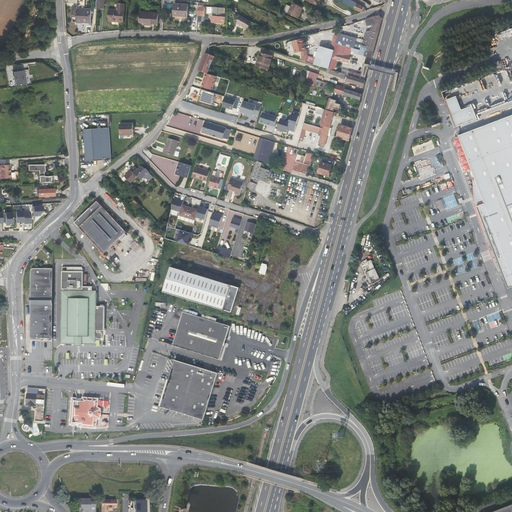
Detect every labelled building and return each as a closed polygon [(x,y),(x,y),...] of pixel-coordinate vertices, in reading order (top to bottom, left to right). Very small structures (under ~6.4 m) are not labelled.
[(343,0),(343,2),(347,5),(362,12),(366,11),(364,7),(357,3),(350,0),(343,0)] [(118,3),(118,10),(109,9),(108,21),(124,22),(125,4),(118,3)] [(298,18),(303,8),(293,3),(291,7),(288,13),(298,18)] [(188,18),(189,5),(175,4),(174,17),(188,18)] [(91,25),(93,10),(84,9),(84,10),(78,10),(78,6),(73,6),(73,16),(77,16),(77,22),(87,23),(87,24),(91,25)] [(224,16),(224,8),(208,7),(208,10),(208,12),(209,12),(213,13),(213,22),(225,23),(226,17),(224,16)] [(158,25),(159,13),(140,12),(140,21),(144,21),(144,25),(152,25),(152,24),(158,25)] [(339,34),(338,37),(335,36),(334,39),(333,38),(331,48),(333,48),(332,49),(330,49),(320,46),(316,58),(308,56),(306,62),(314,64),(327,68),(329,69),(334,70),(337,60),(350,63),(351,57),(349,56),(352,48),(358,49),(357,54),(371,58),(373,50),(378,31),(380,23),(383,13),(381,13),(379,14),(366,18),(367,24),(373,23),(371,29),(365,30),(364,40),(339,34)] [(248,29),(252,22),(241,16),(237,23),(248,29)] [(305,45),(303,39),(293,41),(296,53),(302,52),(307,51),(306,45),(305,45)] [(273,56),(260,52),(256,65),(260,67),(268,69),(269,69),(273,56)] [(206,73),(208,73),(214,59),(215,56),(209,54),(203,72),(206,73)] [(16,85),(26,83),(24,70),(14,71),(15,75),(14,76),(14,80),(15,80),(16,85)] [(303,83),(314,86),(316,80),(318,74),(307,71),(303,83)] [(202,87),(212,90),(216,76),(208,73),(206,73),(202,87)] [(366,81),(348,75),(347,81),(364,86),(366,81)] [(314,86),(325,90),(327,84),(316,80),(314,86)] [(340,94),(343,95),(345,89),(346,88),(335,85),(333,92),(340,94)] [(199,101),(212,105),(216,93),(203,89),(199,101)] [(343,95),(360,100),(362,94),(345,89),(343,95)] [(339,98),(340,94),(333,92),(326,90),(325,94),(339,98)] [(456,126),(477,118),(472,105),(461,109),(459,103),(456,95),(445,99),(448,107),(456,126)] [(222,106),(233,110),(234,108),(237,109),(240,100),(225,96),(222,106)] [(327,108),(334,111),(335,108),(340,110),(342,104),(336,103),(337,100),(330,98),(327,108)] [(258,115),(261,106),(243,101),(240,112),(254,116),(254,114),(258,115)] [(324,147),(334,112),(318,107),(317,111),(316,113),(323,115),(321,123),(322,124),(321,128),(324,128),(319,145),(324,147)] [(260,122),(275,126),(278,117),(263,112),(260,122)] [(289,121),(281,119),(277,130),(281,131),(282,129),(288,131),(288,129),(295,131),(299,116),(292,113),(289,121)] [(501,245),(511,239),(511,115),(459,136),(472,169),(476,178),(485,203),(477,206),(486,230),(494,227),(501,245)] [(205,121),(202,132),(214,136),(214,135),(216,135),(216,136),(223,139),(224,138),(227,128),(227,127),(205,121)] [(134,124),(121,124),(121,135),(135,135),(134,124)] [(352,128),(341,125),(337,137),(349,140),(352,128)] [(111,157),(110,127),(103,128),(103,126),(99,126),(100,128),(86,129),(88,161),(106,160),(106,158),(111,157)] [(256,154),(262,136),(260,136),(254,157),(255,158),(269,163),(270,158),(256,154)] [(276,141),(262,136),(256,154),(270,158),(276,141)] [(179,140),(168,138),(165,148),(164,148),(163,152),(175,155),(179,140)] [(425,148),(425,150),(434,148),(432,142),(412,146),(413,151),(414,151),(415,154),(420,152),(419,149),(425,148)] [(228,149),(220,146),(218,152),(226,155),(228,149)] [(311,162),(314,154),(307,152),(305,160),(311,162)] [(178,174),(180,174),(187,176),(191,164),(181,161),(181,162),(181,161),(178,174)] [(266,182),(270,170),(261,167),(262,164),(262,163),(257,161),(255,165),(251,176),(266,182)] [(293,171),(305,174),(308,165),(302,163),(300,162),(299,166),(295,165),(293,171)] [(328,176),(332,166),(321,162),(318,173),(328,176)] [(0,170),(0,171),(0,177),(12,177),(11,163),(0,163),(0,170)] [(28,170),(38,170),(39,182),(43,182),(43,181),(53,181),(53,176),(43,176),(43,170),(44,170),(44,164),(27,164),(28,170)] [(140,170),(137,172),(143,178),(150,171),(147,168),(146,168),(143,166),(139,169),(140,170)] [(210,171),(196,167),(193,175),(197,176),(197,178),(207,181),(210,171)] [(212,176),(222,179),(223,175),(224,173),(223,172),(222,172),(222,173),(217,171),(217,170),(214,170),(212,176)] [(120,172),(117,175),(122,181),(125,178),(120,172)] [(222,179),(212,176),(209,186),(220,189),(223,179),(222,179)] [(240,195),(244,183),(231,178),(228,189),(236,191),(235,193),(240,195)] [(250,182),(248,188),(254,191),(257,184),(250,182)] [(38,189),(38,196),(42,196),(42,197),(47,197),(47,196),(54,196),(54,188),(38,189)] [(141,205),(134,197),(130,201),(137,208),(141,205)] [(172,209),(180,212),(183,205),(184,202),(175,199),(172,209)] [(97,207),(78,224),(106,255),(129,234),(102,204),(104,203),(101,200),(96,205),(97,207)] [(43,211),(43,205),(33,206),(34,215),(38,215),(43,211)] [(196,220),(199,210),(193,208),(193,209),(191,208),(183,205),(180,212),(180,215),(195,220),(196,220)] [(219,228),(222,217),(213,214),(209,225),(208,228),(211,229),(212,226),(219,228)] [(195,220),(180,215),(178,218),(194,223),(195,220)] [(238,233),(242,222),(233,219),(230,226),(236,228),(235,232),(238,233)] [(253,237),(257,225),(250,223),(247,231),(251,232),(250,236),(253,237)] [(494,227),(486,230),(491,243),(499,264),(507,261),(494,227)] [(189,240),(191,233),(180,230),(177,242),(189,246),(191,241),(189,240)] [(511,239),(501,245),(507,261),(499,264),(507,284),(508,289),(511,287),(511,239)] [(252,259),(258,260),(261,249),(256,247),(252,259)] [(362,265),(363,269),(368,266),(370,270),(375,268),(372,261),(362,265)] [(259,273),(265,275),(268,267),(267,266),(267,265),(262,263),(259,273)] [(232,312),(240,287),(202,276),(171,266),(164,291),(187,299),(232,312)] [(368,266),(363,269),(368,278),(369,278),(371,283),(380,278),(375,268),(370,270),(368,266)] [(457,268),(459,274),(466,271),(465,266),(457,268)] [(82,267),(62,267),(61,290),(63,290),(63,292),(62,293),(62,344),(97,344),(97,337),(98,337),(98,338),(104,338),(103,333),(102,333),(102,331),(106,331),(105,306),(96,306),(96,292),(92,292),(92,287),(83,287),(82,272),(82,267)] [(32,339),(52,339),(53,269),(33,269),(31,270),(30,336),(32,339)] [(184,312),(173,344),(220,359),(225,343),(230,326),(223,324),(184,312)] [(188,365),(175,361),(170,377),(162,403),(160,407),(203,420),(218,374),(188,365)] [(35,421),(43,422),(46,389),(27,388),(26,400),(37,400),(35,421)] [(98,407),(99,399),(82,397),(82,398),(72,398),(70,426),(77,426),(77,427),(97,429),(97,420),(100,419),(101,409),(98,407)] [(89,501),(89,499),(78,499),(78,510),(89,511),(95,511),(95,501),(89,501)] [(116,508),(116,500),(101,500),(101,511),(107,511),(107,510),(112,510),(112,508),(116,508)]
